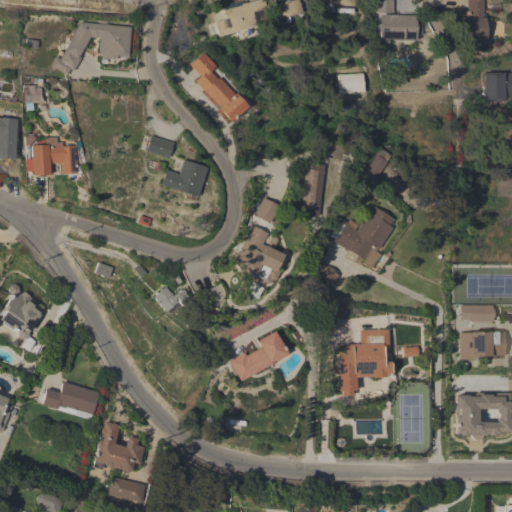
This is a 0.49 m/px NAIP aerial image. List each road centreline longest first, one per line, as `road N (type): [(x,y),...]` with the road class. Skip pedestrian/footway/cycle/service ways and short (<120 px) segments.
road 1 (residential): [(511,474),(292,473),(196,452),(137,395),(30,220),(0,205)]
road 2 (residential): [(30,220),(70,224),(166,256),(212,248),(226,231),(228,182),(157,88),(151,32),(160,0)]
road 3 (residential): [(308,473),(305,328),(281,320),(227,351)]
